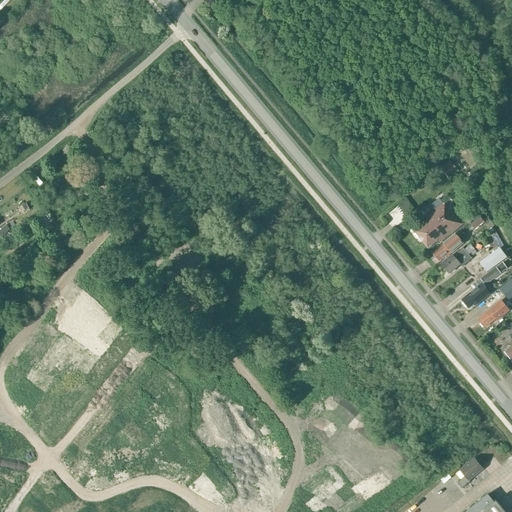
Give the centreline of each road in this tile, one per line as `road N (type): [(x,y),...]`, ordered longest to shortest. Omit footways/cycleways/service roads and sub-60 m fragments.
road 1 (tertiary): [(511,411),(187,25)]
road 2 (track): [(78,121),(114,205),(291,427),(298,456),(280,511)]
road 3 (track): [(210,511),(161,483),(80,492),(0,394)]
road 4 (unclassified): [(187,25),(0,183)]
road 5 (track): [(0,368),(84,254)]
